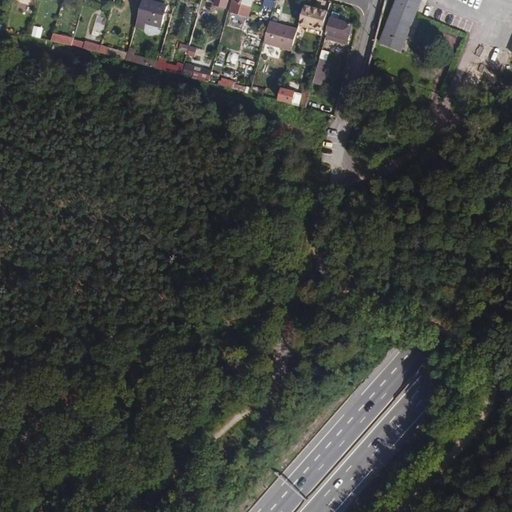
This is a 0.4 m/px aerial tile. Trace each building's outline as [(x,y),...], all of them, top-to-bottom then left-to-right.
[(167,7),(143,0),(135,27),(144,29),(145,32),(147,35),(152,36),(155,34),(156,33),(160,34),(167,7)] [(228,0),(216,0),(215,5),(226,8),(228,0)] [(254,0),(233,0),(231,12),(250,17),(254,0)] [(274,10),(276,0),(264,0),(263,7),(274,10)] [(397,0),(381,40),(402,49),(422,0),(397,0)] [(323,31),(328,12),(305,6),(300,25),(323,31)] [(346,16),(332,13),(326,35),(338,38),(337,42),(348,45),(353,25),(345,23),(346,16)] [(270,23),(265,44),(289,50),(292,51),(298,30),(270,23)] [(34,26),(32,36),(40,38),(43,28),(34,26)] [(72,45),(74,39),(59,35),(57,42),(72,45)] [(239,46),(240,39),(228,36),(227,44),(239,46)] [(98,51),(100,46),(86,42),(85,47),(98,51)] [(178,50),(187,52),(189,45),(180,43),(178,50)] [(99,53),(126,60),(128,54),(101,46),(99,53)] [(195,56),(197,48),(190,46),(187,55),(195,56)] [(322,50),(313,83),(323,86),(329,63),(327,62),(329,52),(322,50)] [(230,51),(226,65),(235,68),(239,54),(230,51)] [(314,61),(315,57),(292,51),(291,55),(306,59),(314,61)] [(126,60),(156,68),(158,62),(128,54),(126,60)] [(291,55),(290,60),(305,64),(306,59),(291,55)] [(241,64),(253,65),(254,57),(242,56),(241,64)] [(156,68),(182,75),(183,68),(159,62),(158,62),(156,68)] [(195,69),(193,76),(207,79),(209,72),(195,69)] [(218,85),(246,93),(247,88),(234,84),(234,82),(222,79),(221,82),(219,81),(218,85)] [(278,101),(306,109),(311,91),(303,89),(301,94),(281,89),(278,101)]
